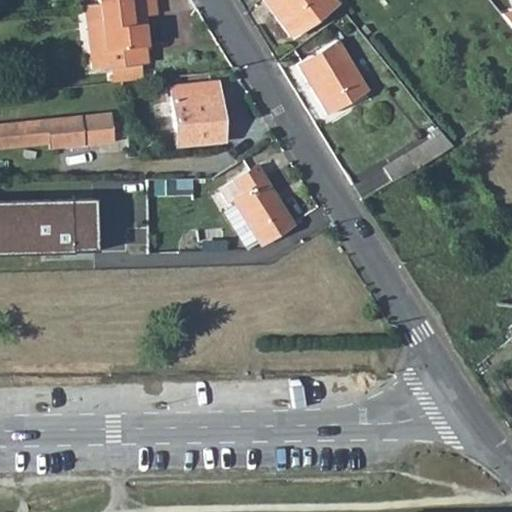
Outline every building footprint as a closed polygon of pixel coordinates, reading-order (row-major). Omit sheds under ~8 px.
[(142,0),(97,5),(105,69),(108,69),(138,66),(135,46),(143,45),(140,18),(155,16),(153,0),(142,0)] [(262,0),(290,36),(337,0),(336,0),(262,0)] [(91,71),(105,69),(97,5),(84,7),(91,71)] [(511,6),(493,11),(511,33),(511,6)] [(324,113),(366,89),(337,39),(296,63),(324,113)] [(143,45),(135,46),(138,66),(145,65),(143,45)] [(139,80),(138,66),(108,69),(110,83),(139,80)] [(221,141),(215,81),(169,86),(176,145),(221,141)] [(46,145),(112,140),(110,111),(0,119),(0,143),(46,140),(46,145)] [(389,180),(450,145),(436,128),(430,131),(432,136),(381,166),(389,180)] [(257,243),(291,224),(256,165),(217,188),(226,203),(230,200),(232,203),(220,210),(244,248),(256,241),(257,243)]
